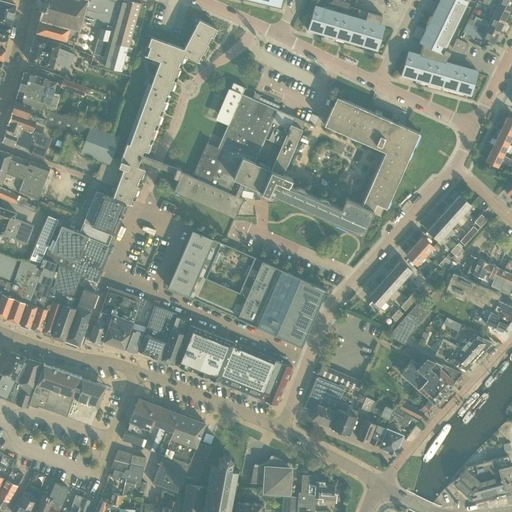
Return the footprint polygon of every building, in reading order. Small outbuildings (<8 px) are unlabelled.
[(0,0),(0,21),(11,24),(15,5),(0,0)] [(40,18),(36,31),(75,42),(82,15),(85,16),(83,22),(102,27),(96,48),(103,50),(101,58),(106,60),(105,67),(121,71),(139,3),(136,2),(136,0),(39,0),(38,4),(37,5),(38,6),(39,6),(41,6),(39,17),(37,18),(38,19),(40,18)] [(439,0),(438,3),(461,15),(465,6),(463,4),(464,0),(439,0)] [(495,9),(492,16),(504,21),(509,10),(487,0),(477,0),(478,0),(495,9)] [(511,0),(487,0),(509,10),(511,2),(511,0)] [(431,16),(455,28),(461,15),(438,3),(431,16)] [(356,16),(329,8),(315,4),(307,30),(377,50),(384,28),(384,25),(379,24),(382,16),(358,9),(356,16)] [(470,16),(469,18),(498,32),(504,21),(492,16),(490,20),(482,16),(482,17),(476,14),(474,18),(470,16)] [(448,41),(455,28),(431,16),(425,29),(448,41)] [(498,32),(469,18),(468,20),(478,25),(477,27),(484,31),(481,38),(493,43),(498,32)] [(217,28),(199,19),(183,48),(150,36),(144,54),(159,60),(150,83),(148,82),(120,159),(113,157),(111,164),(110,164),(109,165),(101,162),(95,179),(119,188),(116,197),(132,203),(145,168),(137,165),(143,149),(148,151),(169,94),(170,94),(184,54),(199,61),(200,61),(198,60),(202,51),(204,53),(208,44),(206,43),(211,35),(213,36),(217,28)] [(0,31),(8,34),(11,24),(0,21),(0,31)] [(422,44),(422,46),(449,55),(450,52),(444,48),(448,41),(425,29),(419,42),(422,44)] [(472,34),(466,31),(462,37),(468,40),(472,34)] [(0,46),(5,48),(8,35),(0,32),(0,46)] [(69,67),(74,54),(58,48),(59,43),(34,34),(31,44),(30,49),(27,59),(53,67),(54,61),(59,63),(58,65),(63,67),(64,65),(69,67)] [(468,43),(456,38),(452,48),(464,53),(468,43)] [(449,55),(422,46),(419,54),(412,52),(412,55),(407,54),(400,76),(471,96),(477,74),(472,72),(473,69),(445,61),(447,56),(448,56),(449,55)] [(56,81),(24,71),(22,71),(14,98),(43,107),(44,105),(49,106),(55,107),(57,98),(58,96),(52,94),(56,81)] [(87,87),(80,84),(62,78),(60,86),(84,94),(87,87)] [(276,110),(277,111),(277,110),(252,98),(240,93),(243,87),(232,82),(230,88),(228,88),(215,119),(228,124),(218,148),(207,143),(208,141),(208,140),(192,176),(180,171),(181,169),(177,167),(176,167),(173,177),(179,179),(173,191),(235,218),(243,198),(239,196),(245,182),(261,190),(261,191),(269,195),(270,193),(277,196),(364,234),(375,209),(372,207),(375,201),(387,206),(419,133),(405,127),(337,96),(324,125),(384,152),(361,205),(345,198),(340,208),(280,183),(283,175),(282,174),(302,129),(300,128),(304,121),(295,118),(292,125),(290,124),(288,129),(271,122),(276,110)] [(111,164),(113,157),(112,156),(120,137),(41,107),(40,108),(15,99),(11,111),(36,120),(82,137),(84,141),(80,153),(110,164),(111,164)] [(32,132),(36,120),(11,111),(8,123),(9,123),(8,126),(7,128),(6,128),(2,141),(29,153),(44,158),(52,137),(35,130),(34,133),(32,132)] [(511,132),(511,118),(507,116),(502,127),(511,132)] [(497,138),(509,144),(511,138),(511,137),(511,132),(502,127),(497,138)] [(492,149),(504,155),(509,144),(497,138),(492,149)] [(11,154),(0,149),(0,183),(1,184),(18,191),(38,198),(49,168),(29,160),(29,161),(11,154)] [(504,155),(492,149),(487,160),(498,166),(501,160),(511,164),(511,159),(510,158),(503,155),(504,155)] [(13,191),(0,185),(0,196),(33,211),(35,206),(25,202),(27,198),(14,193),(13,191)] [(94,280),(113,234),(126,202),(115,198),(110,196),(96,190),(84,221),(79,232),(61,225),(51,250),(47,248),(44,256),(57,262),(47,298),(52,300),(42,332),(52,335),(63,304),(72,306),(81,275),(94,280)] [(451,204),(462,214),(470,205),(459,195),(451,204)] [(454,222),(462,214),(451,204),(443,212),(454,222)] [(0,237),(1,233),(26,243),(33,224),(14,217),(16,212),(0,206),(0,237)] [(447,231),(454,222),(443,212),(435,221),(447,231)] [(480,227),(487,220),(481,214),(474,222),(480,227)] [(446,232),(447,231),(435,221),(427,230),(438,240),(443,235),(446,237),(449,234),(446,232)] [(464,245),(477,230),(473,226),(460,241),(464,245)] [(192,229),(168,286),(300,343),(307,328),(304,326),(306,321),(309,323),(313,314),(309,313),(312,308),(315,309),(319,300),(315,299),(318,294),(321,295),(325,287),(255,256),(251,265),(249,264),(244,274),(247,275),(239,291),(227,286),(228,284),(222,281),(221,283),(206,277),(213,260),(215,261),(220,252),(217,251),(221,242),(192,229)] [(425,256),(427,258),(430,255),(428,253),(433,247),(422,236),(414,245),(425,256)] [(455,255),(462,248),(457,244),(451,251),(455,255)] [(417,265),(425,256),(414,245),(406,254),(417,265)] [(0,263),(13,268),(17,258),(0,251),(0,263)] [(477,258),(471,256),(463,274),(468,277),(477,258)] [(443,269),(449,261),(445,257),(438,265),(443,269)] [(43,267),(39,265),(21,259),(13,284),(0,278),(0,314),(6,317),(6,318),(18,323),(25,301),(27,302),(28,303),(38,281),(43,267)] [(479,282),(488,263),(479,259),(473,273),(477,275),(475,280),(479,282)] [(392,269),(404,279),(412,271),(400,260),(392,269)] [(13,268),(0,263),(0,275),(9,279),(13,268)] [(479,282),(489,286),(498,267),(488,263),(479,282)] [(496,283),(501,286),(507,272),(498,267),(489,286),(494,288),(496,283)] [(433,279),(440,272),(435,268),(429,275),(433,279)] [(396,288),(404,279),(392,269),(384,278),(396,288)] [(485,308),(511,320),(511,319),(511,306),(498,300),(501,293),(453,272),(445,290),(485,308)] [(499,290),(509,294),(511,287),(511,273),(507,272),(501,286),(499,290)] [(388,297),(396,288),(384,278),(376,287),(388,297)] [(421,293),(428,285),(423,281),(417,289),(421,293)] [(124,348),(142,298),(109,286),(100,312),(111,316),(102,341),(124,348)] [(393,302),(388,297),(376,287),(368,296),(379,306),(384,301),(390,306),(393,302)] [(75,307),(64,339),(74,342),(75,340),(78,339),(80,339),(91,310),(90,310),(91,307),(92,308),(97,293),(83,288),(77,305),(76,305),(75,307)] [(405,310),(418,296),(414,292),(401,306),(405,310)] [(407,336),(431,309),(421,300),(388,335),(404,344),(404,343),(407,336)] [(28,303),(27,302),(20,324),(29,328),(37,306),(28,303)] [(52,335),(64,339),(75,307),(72,306),(63,304),(52,335)] [(154,305),(138,351),(160,358),(176,313),(154,305)] [(49,310),(37,306),(30,328),(42,332),(49,310)] [(502,330),(511,320),(485,308),(483,312),(481,312),(478,319),(485,322),(502,330)] [(396,321),(403,314),(398,309),(391,317),(396,321)] [(109,317),(105,316),(100,314),(100,313),(99,313),(94,325),(89,339),(99,342),(105,328),(109,317)] [(137,352),(144,332),(135,329),(139,319),(136,318),(124,349),(137,352)] [(167,350),(163,360),(174,364),(180,345),(178,344),(187,320),(182,318),(177,331),(171,329),(164,349),(167,350)] [(204,355),(213,334),(189,324),(182,342),(186,344),(185,347),(181,346),(174,363),(178,365),(190,370),(190,369),(194,371),(195,369),(194,369),(200,354),(204,355)] [(219,381),(234,342),(213,334),(204,355),(198,370),(197,370),(196,372),(219,381)] [(491,342),(475,334),(463,348),(444,339),(436,354),(466,369),(491,342)] [(259,398),(275,359),(235,342),(220,381),(259,398)] [(17,380),(27,358),(24,357),(25,356),(10,351),(0,372),(0,396),(0,397),(9,401),(13,390),(16,381),(16,380),(17,380)] [(28,357),(27,358),(19,381),(16,381),(13,390),(14,390),(10,402),(17,404),(25,407),(41,362),(28,357)] [(413,359),(401,372),(435,404),(435,403),(447,391),(447,390),(455,382),(462,374),(427,357),(420,365),(413,359)] [(292,366),(275,359),(259,398),(276,405),(292,366)] [(43,407),(66,415),(91,424),(105,385),(43,363),(28,404),(37,407),(37,405),(43,407)] [(357,389),(361,379),(322,364),(318,373),(357,389)] [(329,426),(341,394),(345,385),(339,383),(338,385),(316,376),(303,407),(314,411),(311,419),(329,426)] [(346,397),(341,394),(329,426),(329,427),(330,427),(331,427),(348,434),(348,435),(349,435),(357,416),(355,415),(357,411),(351,408),(352,406),(344,403),(346,397)] [(362,402),(365,396),(360,395),(359,394),(356,400),(362,402)] [(366,397),(365,396),(362,402),(363,403),(361,408),(379,415),(384,404),(376,401),(375,402),(374,402),(374,401),(366,397)] [(138,397),(125,431),(146,439),(146,438),(164,444),(163,445),(166,446),(164,454),(160,461),(152,483),(178,493),(185,474),(198,479),(211,447),(198,442),(205,423),(138,397)] [(393,408),(385,405),(381,415),(389,418),(393,408)] [(403,415),(405,413),(395,408),(391,415),(402,422),(404,418),(405,419),(407,417),(403,415)] [(368,443),(376,424),(364,419),(356,438),(368,443)] [(369,443),(379,446),(384,434),(386,428),(377,424),(375,430),(369,443)] [(387,428),(380,447),(389,451),(395,454),(398,448),(398,447),(403,435),(387,428)] [(141,445),(143,439),(124,433),(122,439),(141,445)] [(214,436),(206,433),(203,441),(211,444),(214,436)] [(164,454),(166,446),(163,445),(164,444),(146,438),(146,439),(143,446),(157,451),(164,454)] [(129,469),(130,464),(132,453),(118,449),(111,468),(114,469),(124,472),(125,468),(129,469)] [(202,506),(200,506),(204,486),(186,483),(187,484),(186,492),(185,492),(185,493),(184,502),(183,502),(183,503),(184,503),(182,511),(181,511),(232,511),(233,511),(232,511),(230,511),(232,502),(233,502),(234,501),(232,501),(234,492),(235,492),(236,492),(238,481),(237,481),(236,481),(238,471),(239,472),(239,470),(238,470),(238,469),(237,468),(237,470),(231,469),(233,461),(234,461),(234,460),(232,460),(230,456),(231,455),(230,454),(229,456),(224,455),(224,453),(223,453),(223,455),(219,458),(218,457),(217,458),(219,459),(217,466),(212,465),(210,463),(209,464),(211,466),(209,476),(207,475),(207,477),(209,477),(207,486),(206,485),(205,487),(207,487),(205,496),(204,495),(203,497),(205,497),(203,506),(202,505),(202,506)] [(144,466),(146,457),(132,454),(130,463),(144,466)] [(291,462),(272,454),(271,456),(270,457),(269,458),(268,459),(267,460),(265,461),(264,462),(263,462),(262,463),(259,464),(258,464),(257,464),(254,464),(253,464),(250,483),(251,482),(257,482),(265,481),(264,491),(289,492),(291,463),(291,462)] [(507,455),(467,467),(453,482),(472,499),(511,488),(511,468),(511,464),(510,465),(507,455)] [(143,467),(130,464),(129,469),(125,468),(124,472),(114,469),(112,474),(123,477),(140,481),(143,467)] [(316,480),(317,475),(302,473),(301,491),(298,491),(296,511),(305,511),(306,502),(309,502),(310,499),(315,500),(315,497),(322,497),(322,500),(336,501),(336,492),(334,492),(334,484),(324,483),(324,480),(316,480)] [(141,481),(126,478),(124,485),(135,487),(135,486),(138,487),(137,490),(142,492),(143,491),(144,492),(147,483),(141,481)] [(0,506),(4,508),(17,485),(6,479),(0,490),(0,506)] [(34,511),(46,511),(50,504),(60,508),(69,488),(55,482),(49,495),(43,493),(34,511)] [(32,511),(34,509),(39,500),(23,491),(11,511),(32,511)] [(104,502),(111,504),(111,503),(120,506),(122,495),(112,493),(110,493),(109,499),(101,497),(100,499),(94,511),(103,511),(104,509),(103,509),(104,502)] [(290,511),(291,496),(283,495),(282,511),(290,511)] [(85,511),(90,500),(82,497),(78,507),(72,505),(69,511),(85,511)] [(161,511),(174,511),(175,500),(170,500),(169,507),(162,507),(161,511)] [(260,511),(261,503),(236,501),(235,511),(260,511)]
